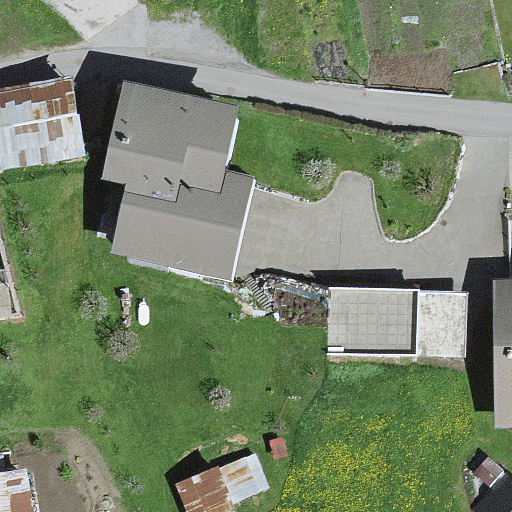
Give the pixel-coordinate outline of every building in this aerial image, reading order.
[(0,101),(0,104),(7,171),(89,162),(81,93),(0,101)] [(256,123),(134,97),(114,191),(145,198),(131,259),(247,284),(268,191),(243,185),(256,123)] [(467,299),(334,294),(332,357),(464,361),(467,299)] [(255,456),(176,483),(185,511),(241,511),(270,502),(255,456)] [(37,511),(31,468),(0,472),(0,511),(37,511)]
